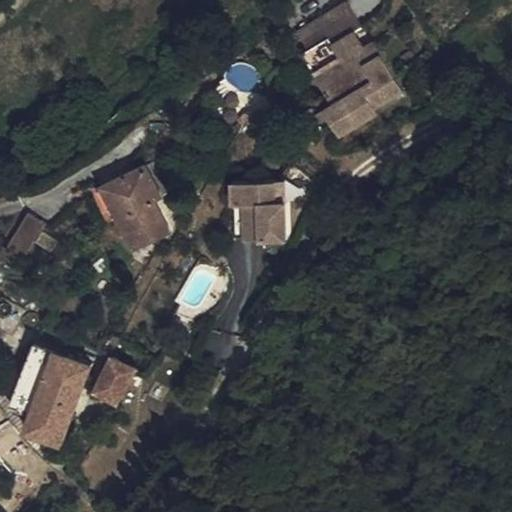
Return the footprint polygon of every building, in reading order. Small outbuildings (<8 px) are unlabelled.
[(360,38),(369,34),(374,31),(359,5),(310,35),(321,53),(341,41),(345,48),(360,38)] [(184,25),(178,31),(183,36),(189,30),(184,25)] [(378,51),(369,34),(360,38),(370,55),(378,51)] [(370,55),(360,38),(345,48),(341,41),(321,53),(314,57),(345,109),(336,113),(351,139),(390,117),(387,111),(416,95),(387,45),(378,51),(370,55)] [(158,164),(114,185),(144,251),(183,233),(169,200),(173,197),(158,164)] [(245,181),(246,203),(257,202),(259,237),(259,239),(296,237),(295,230),(299,231),(298,201),(288,201),(287,179),(245,181)] [(297,179),(287,179),(288,201),(298,201),(297,179)] [(257,202),(246,203),(248,238),(259,237),(257,202)] [(54,224),(39,214),(14,250),(30,261),(54,224)] [(0,314),(0,324),(2,326),(6,322),(20,327),(29,309),(11,297),(0,314)] [(20,327),(25,328),(35,313),(29,309),(20,327)] [(6,322),(2,326),(19,337),(25,328),(20,327),(6,322)] [(45,342),(24,395),(47,404),(67,351),(45,342)] [(47,404),(79,417),(101,364),(87,359),(67,351),(47,404)] [(101,364),(103,359),(90,353),(87,359),(101,364)] [(142,369),(121,357),(103,392),(123,403),(142,369)] [(24,395),(20,406),(43,415),(47,404),(24,395)] [(47,404),(43,415),(38,429),(69,443),(79,417),(47,404)]
